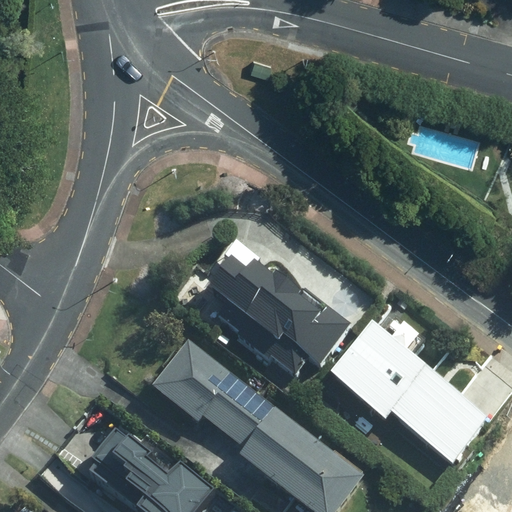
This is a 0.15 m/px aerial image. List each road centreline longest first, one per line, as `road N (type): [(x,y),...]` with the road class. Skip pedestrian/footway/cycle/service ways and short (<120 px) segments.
road 1 (secondary): [(511,328),(253,133)]
road 2 (tertiary): [(289,8),(511,71)]
road 3 (secondary): [(253,133),(171,76),(115,22)]
road 4 (tertiary): [(289,8),(115,22)]
road 5 (secondary): [(253,133),(168,137),(102,182)]
road 6 (residential): [(102,182),(119,93),(115,22)]
road 7 (residential): [(56,309),(102,182)]
